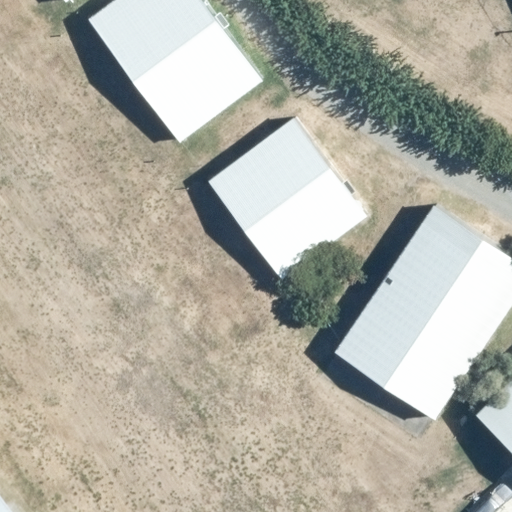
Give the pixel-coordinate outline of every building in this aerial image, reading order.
[(271,74),(216,0),(112,0),(95,13),(187,137),(271,74)] [(376,209),(301,110),(215,175),(290,273),(376,209)] [(511,310),(511,242),(443,196),(342,343),(443,412),(511,310)] [(511,377),(484,405),(511,432),(511,433),(511,377)] [(19,511),(0,486),(0,511),(19,511)]
